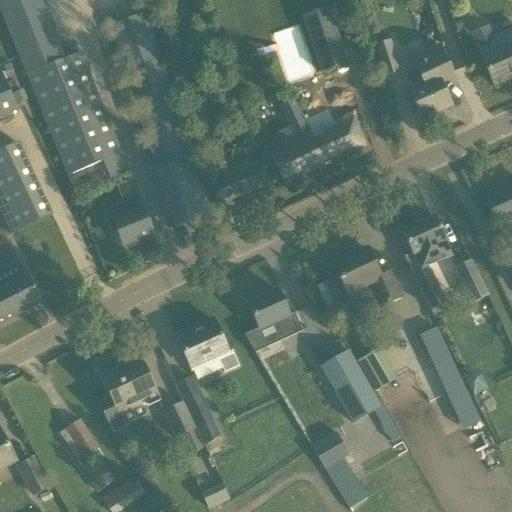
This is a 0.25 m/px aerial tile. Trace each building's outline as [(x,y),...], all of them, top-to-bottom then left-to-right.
[(175,228),(213,215),(145,14),(109,26),(158,170),(155,171),(175,228)] [(511,42),(497,48),(489,28),(471,36),(495,87),(511,79),(511,42)] [(375,48),(386,79),(400,74),(389,43),(375,48)] [(441,85),(454,79),(439,47),(412,59),(424,86),(409,93),(422,121),(451,108),(441,85)] [(65,61),(26,77),(74,196),(82,193),(128,174),(80,55),(65,61)] [(0,69),(0,120),(19,112),(0,69)] [(206,104),(226,100),(222,84),(202,89),(206,104)] [(22,91),(11,95),(16,106),(27,101),(22,91)] [(368,146),(353,113),(317,130),(318,134),(311,138),(294,101),(279,108),(289,129),(278,134),(285,150),(271,156),(284,185),(368,146)] [(225,165),(201,104),(184,110),(208,172),(225,165)] [(219,204),(259,188),(248,161),(208,177),(219,204)] [(123,206),(103,214),(112,237),(118,235),(122,246),(152,234),(145,216),(138,199),(131,181),(115,187),(123,206)] [(484,197),(498,228),(511,222),(511,189),(499,195),(497,191),(484,197)] [(429,310),(443,304),(426,268),(449,258),(443,243),(445,242),(435,219),(402,234),(412,255),(403,258),(429,310)] [(41,230),(30,234),(35,245),(46,241),(41,230)] [(339,277),(323,284),(337,314),(353,307),(358,317),(379,307),(379,308),(402,297),(399,291),(391,273),(379,278),(366,250),(333,265),(339,277)] [(470,263),(455,271),(466,292),(472,305),(487,297),(481,285),(470,263)] [(72,286),(97,284),(96,269),(71,271),(72,286)] [(0,324),(41,304),(26,275),(25,275),(0,288),(0,324)] [(255,323),(259,331),(259,333),(272,327),(278,340),(294,333),(287,319),(289,318),(285,310),(277,291),(247,305),(255,323)] [(297,311),(306,331),(323,324),(321,318),(315,303),(297,311)] [(192,371),(218,360),(224,374),(239,367),(232,353),(228,355),(213,321),(176,338),(192,371)] [(463,428),(479,421),(437,329),(421,337),(463,428)] [(296,335),(257,353),(266,370),(305,353),(296,335)] [(373,393),(395,380),(378,350),(356,363),(373,393)] [(148,407),(159,402),(138,357),(99,376),(111,400),(99,406),(112,433),(121,429),(123,423),(118,411),(139,401),(141,405),(148,407)] [(176,386),(204,447),(220,440),(192,379),(176,386)] [(204,448),(183,404),(162,414),(175,440),(176,440),(177,443),(184,440),(191,455),(204,448)] [(102,458),(79,422),(60,434),(85,473),(83,475),(96,494),(115,482),(101,460),(102,458)] [(0,469),(15,461),(0,432),(0,469)] [(315,446),(310,448),(324,471),(349,457),(335,434),(333,435),(315,446)] [(34,498),(49,489),(32,459),(17,467),(34,498)] [(0,478),(2,483),(18,474),(14,465),(0,472),(0,478)] [(109,511),(120,511),(144,496),(132,479),(101,499),(109,511)] [(201,491),(209,509),(231,501),(223,483),(201,491)]
